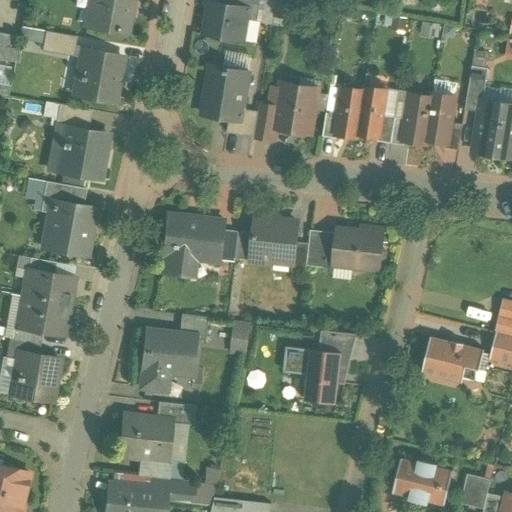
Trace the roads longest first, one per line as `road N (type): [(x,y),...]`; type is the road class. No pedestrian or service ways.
road 1 (residential): [(433,192),(361,482),(361,511)]
road 2 (residential): [(89,436),(152,156)]
road 3 (residential): [(152,156),(433,192)]
road 4 (residential): [(152,156),(177,0)]
